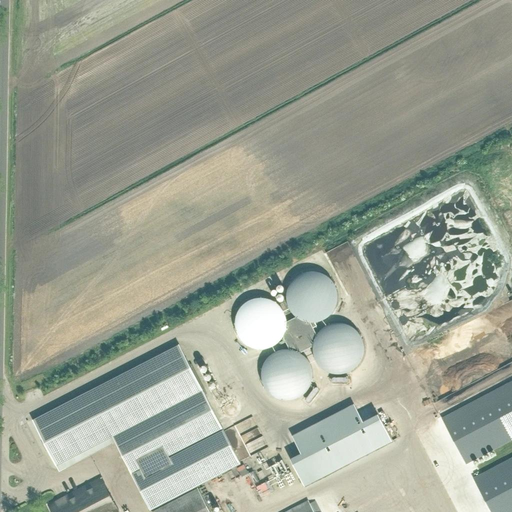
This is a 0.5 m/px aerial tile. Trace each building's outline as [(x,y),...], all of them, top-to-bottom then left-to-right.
[(286,294),(286,297),(286,299),(287,301),(287,303),(288,305),(289,307),(290,309),(291,311),(292,313),(294,315),(295,316),(297,317),(299,319),(301,320),(303,320),(305,321),(307,322),(309,322),(312,322),(314,322),(316,322),(318,321),(320,320),(322,320),(324,319),(326,317),(328,316),(330,315),(331,313),(333,311),(334,309),(335,307),(336,305),(336,303),(337,301),(337,299),(337,297),(337,294),(337,292),(336,290),(336,288),(335,286),(334,284),(333,282),(331,280),(330,278),(328,277),(326,276),(324,274),(322,273),(320,273),(318,272),(316,271),(314,271),(312,271),(309,271),(307,271),(305,272),(303,273),(301,273),(299,274),(297,276),(295,277),(294,278),(292,280),(291,282),(290,284),(289,286),(288,288),(287,290),(287,292),(286,294)] [(235,320),(235,323),(235,325),(235,327),(235,329),(236,331),(237,334),(238,336),(239,337),(241,339),(242,341),(244,342),(246,344),(248,345),(250,346),(252,347),(254,348),(256,348),(258,348),(260,349),(263,348),(265,348),(267,348),(269,347),(271,346),(273,345),(275,344),(277,342),(279,341),(280,339),(282,337),(283,336),(284,334),(285,331),(286,329),(286,327),(286,325),(286,323),(286,320),(286,318),(286,316),(285,314),(284,312),(283,310),(282,308),(280,306),(279,304),(277,303),(275,301),(273,300),(271,299),(269,298),(267,298),(265,297),(263,297),(260,297),(258,297),(256,297),(254,298),(252,298),(250,299),(248,300),(246,301),(244,303),(242,304),(241,306),(239,308),(238,310),(237,312),(236,314),(235,316),(235,318),(235,320)] [(416,323),(408,301),(378,311),(387,340),(406,334),(404,327),(416,323)] [(313,346),(312,348),(313,351),(313,353),(313,355),(314,357),(315,359),(316,361),(317,363),(318,365),(320,366),(322,368),(323,369),(325,371),(327,372),(329,372),(331,373),(334,374),(336,374),(338,374),(340,374),(342,374),(345,373),(347,372),(349,372),(351,371),(353,369),(355,368),(356,366),(358,365),(359,363),(360,361),(361,359),(362,357),(363,355),(363,353),(364,351),(364,348),(364,346),(363,344),(363,342),(362,340),(361,338),(360,336),(359,334),(358,332),(356,330),(355,329),(353,327),(351,326),(349,325),(347,324),(345,324),(343,323),(340,323),(338,323),(336,323),(334,323),(331,324),(329,324),(327,325),(325,326),(323,327),(322,329),(320,330),(318,332),(317,334),(316,336),(315,337),(314,340),(313,342),(313,344),(313,346)] [(112,436),(128,465),(132,474),(133,476),(150,511),(189,490),(240,464),(222,427),(179,344),(89,391),(32,419),(56,465),(112,436)] [(261,372),(261,374),(261,376),(261,379),(262,381),(262,383),(263,385),(264,387),(265,389),(267,391),(268,393),(270,394),(272,396),(274,397),(276,398),(278,399),(280,399),(282,400),(284,400),(287,400),(289,400),(291,400),(293,399),(296,399),(298,398),(300,397),(302,396),(303,394),(305,393),(307,391),(308,389),(309,387),(310,385),(311,383),(312,381),(312,379),(313,376),(313,374),(313,372),(312,370),(312,367),(311,365),(310,363),(309,361),(308,359),(307,357),(305,356),(303,354),(302,353),(300,352),(298,351),(296,350),(293,349),(291,349),(289,348),(287,348),(284,348),(282,349),(280,349),(278,350),(276,351),(274,352),(272,353),(270,354),(268,356),(267,357),(265,359),(264,361),(263,363),(262,365),(262,367),(261,370),(261,372)] [(511,381),(442,418),(465,463),(511,438),(511,381)] [(353,403),(291,435),(291,436),(300,453),(289,458),(298,475),(304,486),(317,480),(392,441),(377,413),(362,421),(353,403)] [(408,460),(414,455),(410,449),(404,453),(408,460)] [(511,511),(511,457),(473,478),(491,511),(511,511)] [(117,511),(119,511),(101,478),(49,505),(52,511),(117,511)] [(209,511),(197,487),(151,511),(209,511)] [(254,491),(255,496),(261,495),(262,498),(272,496),(270,487),(254,491)] [(314,511),(308,500),(286,511),(314,511)]
